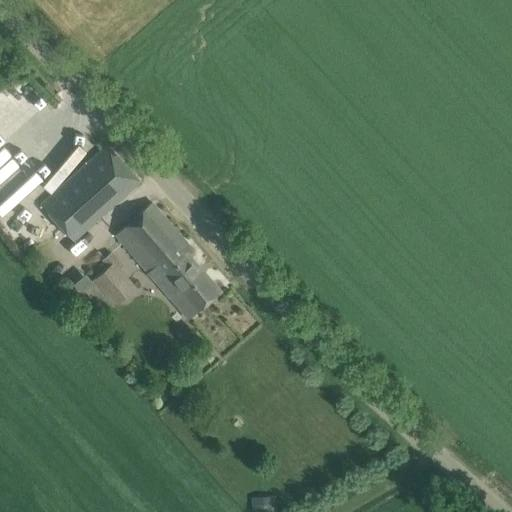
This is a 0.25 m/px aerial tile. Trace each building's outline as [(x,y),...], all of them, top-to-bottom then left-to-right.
[(22,138),(0,157),(0,191),(38,157),(22,138)] [(106,145),(41,205),(74,241),(139,181),(106,145)] [(29,207),(70,168),(61,160),(20,198),(29,207)] [(0,215),(29,243),(36,236),(0,201),(0,215)] [(114,234),(188,318),(220,290),(187,252),(191,248),(151,202),(114,234)] [(91,281),(114,306),(136,287),(120,269),(124,265),(112,252),(101,261),(107,267),(91,281)] [(254,507),(276,505),(275,494),(253,496),(254,507)]
